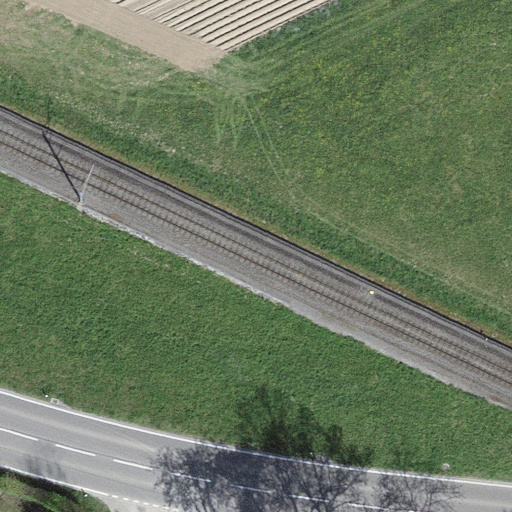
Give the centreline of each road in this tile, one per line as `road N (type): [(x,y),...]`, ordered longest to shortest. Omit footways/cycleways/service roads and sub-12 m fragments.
road 1 (track): [(511,363),(0,117)]
road 2 (secondary): [(0,423),(274,491),(462,511)]
